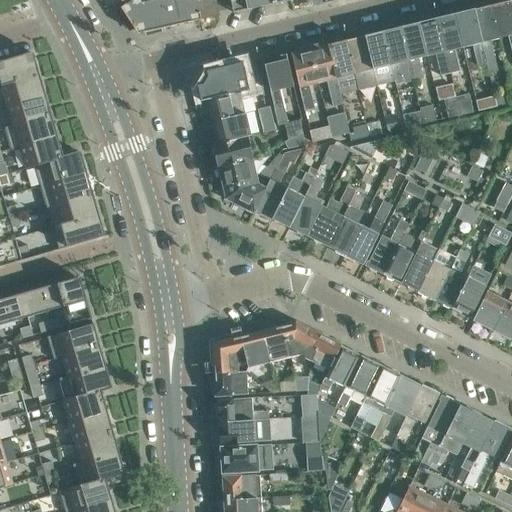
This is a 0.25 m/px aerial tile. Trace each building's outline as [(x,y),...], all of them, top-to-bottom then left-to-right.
[(142,33),(157,30),(150,0),(131,0),(123,5),(120,7),(135,30),(142,33)] [(150,0),(157,30),(177,25),(172,0),(150,0)] [(172,0),(177,25),(198,20),(193,0),(172,0)] [(193,0),(198,20),(199,20),(218,16),(214,0),(193,0)] [(229,0),(232,13),(289,0),(229,0)] [(495,0),(490,1),(499,39),(508,37),(511,54),(511,14),(509,1),(502,2),(499,0),(495,0)] [(499,39),(490,1),(482,3),(480,8),(473,10),(486,63),(488,71),(498,69),(491,41),(499,39)] [(486,63),(473,10),(466,11),(462,8),(453,10),(463,47),(472,45),(475,57),(477,65),(486,63)] [(463,47),(453,10),(446,12),(444,17),(436,19),(451,73),(460,71),(455,49),(463,47)] [(451,73),(436,19),(430,20),(426,17),(417,19),(426,56),(435,54),(441,76),(451,73)] [(426,56),(417,19),(410,21),(408,26),(400,28),(413,81),(423,78),(418,58),(426,56)] [(413,81),(400,28),(393,29),(389,26),(380,29),(390,65),(399,63),(404,83),(413,81)] [(390,65),(380,29),(373,30),(371,35),(363,37),(374,82),(385,79),(382,67),(390,65)] [(374,82),(363,37),(357,38),(353,35),(344,37),(353,74),(363,72),(365,84),(374,82)] [(335,43),(327,45),(339,90),(348,88),(345,76),(353,74),(344,37),(334,40),(335,43)] [(319,43),(308,46),(318,83),(326,81),(333,106),(342,104),(339,90),(327,45),(320,47),(319,43)] [(318,83),(308,46),(298,48),(299,52),(290,54),(305,111),(314,109),(308,85),(318,83)] [(0,85),(1,86),(1,85),(39,74),(38,71),(32,52),(26,54),(26,53),(0,60),(0,85)] [(272,57),(262,60),(278,124),(285,123),(287,122),(279,89),(293,86),(286,55),(285,54),(283,55),(280,52),(273,54),(272,57)] [(255,62),(254,60),(242,63),(242,62),(221,67),(218,68),(205,71),(197,86),(201,102),(208,100),(261,87),(255,62)] [(45,94),(39,74),(1,85),(1,86),(7,106),(45,94)] [(261,87),(208,100),(210,110),(208,110),(210,120),(212,119),(213,122),(245,114),(241,99),(262,94),(261,87)] [(460,114),(473,111),(468,93),(456,96),(460,114)] [(51,115),(45,94),(7,106),(12,125),(13,126),(51,115)] [(497,106),(505,104),(502,94),(493,97),(495,106),(497,105),(497,106)] [(456,96),(443,99),(448,117),(460,114),(456,96)] [(495,106),(493,97),(493,96),(475,100),(477,110),(495,106)] [(420,108),(421,110),(424,123),(436,120),(433,105),(420,108)] [(269,107),(266,108),(257,110),(263,132),(275,129),(269,107)] [(424,123),(421,110),(402,115),(405,127),(424,123)] [(245,114),(213,122),(214,124),(211,124),(213,134),(216,133),(219,143),(245,137),(250,136),(245,114)] [(11,150),(19,148),(19,147),(57,136),(51,115),(13,126),(12,125),(4,127),(11,150)] [(384,120),(387,133),(400,129),(397,116),(384,120)] [(285,123),(289,140),(303,132),(300,119),(287,122),(285,123)] [(379,121),(367,124),(370,136),(370,137),(382,134),(379,121)] [(331,138),(350,133),(347,122),(328,126),(331,138)] [(370,136),(367,124),(366,124),(352,127),(353,133),(350,133),(348,134),(350,142),(370,136)] [(331,138),(328,126),(309,131),(312,142),(331,138)] [(286,142),(289,148),(306,144),(303,132),(289,140),(286,142)] [(25,169),(34,166),(34,165),(63,157),(63,155),(57,136),(19,147),(19,148),(25,169)] [(245,137),(219,143),(213,145),(213,146),(212,149),(214,156),(216,158),(219,168),(250,160),(261,154),(259,146),(248,149),(245,137)] [(381,138),(348,146),(372,158),(381,138)] [(334,145),(329,146),(324,155),(342,164),(348,152),(334,145)] [(264,191),(254,210),(260,213),(259,215),(269,220),(271,218),(272,218),(286,188),(278,184),(289,162),(292,164),(300,149),(284,152),(282,156),(280,158),(269,180),(268,182),(264,191)] [(85,169),(80,151),(73,153),(73,152),(63,155),(63,157),(34,165),(34,166),(40,186),(87,172),(86,169),(85,169)] [(279,154),(260,175),(269,180),(280,158),(282,156),(279,154)] [(250,160),(219,168),(217,171),(219,177),(221,179),(223,186),(255,179),(250,160)] [(292,177),(286,188),(272,218),(274,219),(275,223),(279,225),(283,224),(289,227),(314,177),(319,166),(312,163),(306,173),(305,173),(301,181),(292,177)] [(372,171),(385,176),(388,168),(376,163),(372,171)] [(472,166),(466,177),(475,181),(481,170),(472,166)] [(388,168),(385,176),(384,178),(391,182),(396,172),(388,168)] [(93,193),(87,172),(40,186),(46,207),(93,193)] [(306,236),(321,206),(323,202),(314,198),(322,182),(314,177),(289,227),(295,230),(296,233),(300,236),(304,235),(306,236)] [(255,179),(223,186),(223,187),(222,191),(223,197),(253,212),(254,210),(264,191),(257,188),(255,179)] [(408,181),(403,191),(421,199),(426,190),(408,181)] [(511,185),(506,183),(497,201),(507,206),(511,195),(511,185)] [(333,212),(325,208),(321,206),(306,236),(310,237),(312,238),(313,242),(318,244),(322,243),(328,246),(353,193),(354,194),(356,190),(346,185),(333,212)] [(99,214),(93,193),(46,207),(52,227),(99,214)] [(363,198),(354,194),(353,193),(328,246),(334,249),(335,253),(339,255),(343,253),(345,254),(365,214),(357,210),(363,198)] [(438,207),(440,203),(442,199),(443,198),(435,194),(430,203),(438,207)] [(440,203),(438,207),(446,212),(450,204),(442,199),(440,203)] [(374,218),(365,214),(345,254),(347,255),(348,259),(353,261),(356,260),(362,263),(391,205),(382,201),(374,218)] [(18,214),(15,204),(6,207),(9,217),(18,214)] [(9,217),(11,227),(21,224),(18,214),(9,217)] [(98,237),(104,235),(99,216),(99,214),(52,227),(58,249),(98,237)] [(387,239),(381,236),(366,266),(368,266),(369,270),(374,272),(378,271),(385,274),(404,234),(409,224),(400,220),(395,229),(393,228),(387,239)] [(490,237),(496,225),(488,220),(482,233),(490,237)] [(511,232),(496,225),(490,237),(505,244),(511,232)] [(400,282),(420,242),(426,231),(422,229),(417,240),(404,234),(385,274),(386,279),(390,281),(394,279),(400,282)] [(418,291),(432,261),(424,257),(429,246),(420,242),(400,282),(406,286),(407,289),(412,292),(416,290),(418,291)] [(17,247),(20,258),(30,255),(27,245),(17,247)] [(432,261),(418,291),(420,292),(421,296),(425,298),(429,297),(435,299),(460,249),(451,245),(441,265),(432,261)] [(454,309),(469,280),(458,274),(469,254),(460,249),(435,299),(442,303),(443,306),(447,308),(451,307),(454,309)] [(469,316),(484,287),(477,284),(483,273),(474,269),(469,280),(454,309),(458,311),(459,315),(464,317),(467,316),(469,316)] [(502,285),(511,290),(511,277),(507,275),(502,285)] [(63,306),(69,325),(92,318),(81,282),(79,277),(60,282),(57,282),(64,306),(63,306)] [(27,317),(63,306),(64,306),(57,282),(20,293),(27,317)] [(492,329),(506,302),(486,292),(473,319),(475,320),(476,322),(481,325),(484,324),(492,329)] [(0,299),(0,324),(27,317),(20,293),(0,299)] [(511,338),(511,304),(506,302),(492,329),(501,333),(502,336),(507,339),(511,338)] [(57,318),(48,320),(50,330),(60,327),(57,318)] [(41,333),(50,330),(48,320),(38,323),(41,333)] [(284,324),(291,357),(305,354),(307,359),(311,362),(317,349),(311,346),(307,327),(295,322),(284,324)] [(53,359),(61,357),(61,356),(100,345),(93,323),(47,336),(53,359)] [(262,330),(269,363),(291,357),(284,324),(262,330)] [(19,328),(22,338),(32,335),(30,325),(19,328)] [(317,349),(311,362),(329,370),(340,348),(339,347),(340,344),(307,327),(311,346),(317,349)] [(241,335),(249,368),(269,363),(262,330),(241,335)] [(213,373),(246,372),(249,368),(241,335),(211,342),(213,373)] [(61,356),(61,357),(67,376),(67,377),(106,366),(100,345),(61,356)] [(329,370),(323,383),(317,395),(318,411),(324,412),(324,400),(333,381),(345,387),(359,358),(357,357),(357,353),(351,350),(348,352),(340,348),(329,370)] [(24,367),(33,364),(31,354),(21,357),(24,367)] [(10,371),(19,368),(17,358),(7,361),(10,371)] [(365,397),(380,368),(378,367),(377,363),(372,361),(368,362),(359,358),(345,387),(337,403),(344,407),(352,390),(365,397)] [(33,364),(24,367),(27,377),(36,374),(33,364)] [(67,377),(67,376),(59,378),(65,399),(65,400),(101,390),(101,391),(105,390),(105,389),(111,387),(106,368),(106,366),(67,377)] [(19,368),(10,371),(13,381),(22,378),(19,368)] [(380,368),(365,397),(362,402),(370,406),(372,400),(385,406),(400,378),(398,377),(397,373),(391,370),(388,372),(380,368)] [(215,396),(218,396),(247,394),(246,372),(213,373),(215,396)] [(307,391),(309,378),(296,377),(296,381),(296,391),(307,391)] [(317,395),(323,383),(309,378),(307,391),(307,395),(317,395)] [(406,417),(421,388),(418,387),(417,383),(412,380),(408,382),(400,378),(385,406),(370,437),(377,441),(392,410),(406,417)] [(276,392),(273,380),(265,382),(276,392)] [(296,391),(296,381),(279,382),(280,392),(296,391)] [(39,385),(30,387),(33,398),(42,395),(39,385)] [(421,388),(406,417),(397,436),(405,440),(415,420),(423,424),(438,393),(422,385),(421,388)] [(107,411),(101,391),(101,390),(65,400),(65,399),(62,399),(69,422),(107,411)] [(307,395),(301,395),(302,417),(317,416),(317,411),(318,411),(317,395),(307,395)] [(443,398),(441,397),(421,438),(430,442),(420,462),(429,466),(430,463),(459,406),(452,402),(451,399),(446,396),(443,398)] [(219,422),(252,420),(268,419),(267,411),(252,412),(251,398),(218,400),(218,402),(215,403),(216,412),(219,412),(219,422)] [(464,409),(459,406),(430,463),(439,468),(453,440),(461,444),(477,412),(466,406),(464,409)] [(107,411),(69,422),(75,443),(113,432),(107,411)] [(318,411),(317,411),(317,416),(318,442),(330,417),(318,411)] [(463,483),(492,423),(486,420),(488,417),(477,412),(461,444),(470,448),(455,479),(463,483)] [(350,427),(359,432),(365,420),(356,415),(350,427)] [(302,417),(301,417),(302,443),(318,442),(317,416),(302,417)] [(29,422),(32,432),(42,429),(39,419),(29,422)] [(221,444),(253,442),(261,441),(261,428),(253,428),(252,420),(219,422),(220,431),(217,432),(217,441),(221,441),(221,444)] [(494,420),(492,423),(463,483),(472,487),(488,455),(496,459),(511,429),(494,420)] [(42,429),(32,432),(35,442),(44,439),(42,429)] [(75,443),(80,462),(81,464),(119,452),(113,432),(75,443)] [(511,437),(495,472),(511,480),(511,437)] [(391,447),(399,451),(402,445),(394,441),(391,447)] [(255,445),(220,448),(221,450),(218,452),(218,459),(221,461),(222,472),(257,470),(255,445)] [(81,464),(80,462),(72,464),(78,485),(79,486),(106,479),(118,476),(118,475),(124,473),(119,454),(120,454),(119,452),(81,464)] [(323,470),(321,458),(307,458),(307,471),(323,470)] [(327,488),(330,489),(340,468),(324,460),(327,488)] [(51,461),(41,464),(44,473),(54,471),(51,461)] [(0,487),(12,484),(6,462),(0,463),(0,487)] [(54,471),(44,473),(47,483),(56,480),(54,471)] [(286,473),(271,474),(269,474),(270,483),(286,482),(286,473)] [(223,498),(224,500),(259,498),(257,475),(222,477),(223,487),(220,489),(221,496),(223,498)] [(436,479),(429,475),(423,486),(430,489),(436,479)] [(65,511),(69,511),(74,511),(73,510),(112,499),(106,479),(79,486),(78,485),(59,490),(65,511)] [(436,479),(430,489),(438,493),(443,482),(436,479)] [(328,495),(330,511),(338,511),(349,490),(334,483),(328,495)] [(499,487),(490,483),(484,494),(504,504),(508,495),(498,490),(499,487)] [(419,511),(427,496),(408,487),(395,511),(419,511)] [(384,493),(384,508),(396,508),(396,493),(384,493)] [(472,497),(465,493),(460,504),(467,507),(472,497)] [(289,496),(271,497),(272,506),(289,505),(289,496)] [(441,511),(445,505),(427,496),(419,511),(441,511)] [(347,511),(354,500),(348,497),(340,511),(347,511)] [(472,497),(467,507),(474,511),(479,500),(472,497)] [(259,511),(259,498),(224,500),(224,510),(221,511),(259,511)] [(73,510),(74,511),(73,511),(115,511),(112,499),(73,510)]
